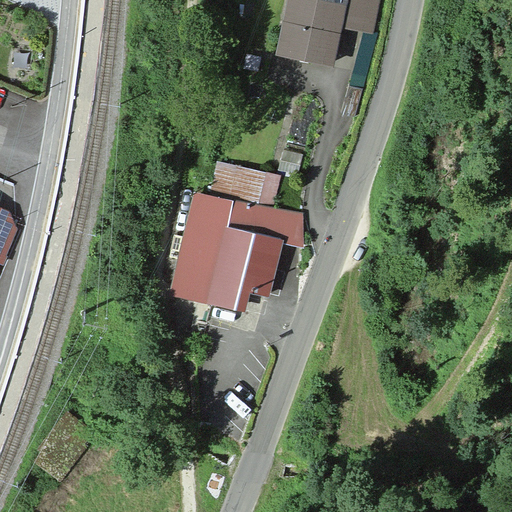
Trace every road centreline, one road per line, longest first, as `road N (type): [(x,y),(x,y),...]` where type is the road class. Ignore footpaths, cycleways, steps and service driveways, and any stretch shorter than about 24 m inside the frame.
road 1 (tertiary): [(418,0),(389,111),(242,511)]
road 2 (track): [(188,511),(191,451),(157,265),(181,144),(190,0)]
